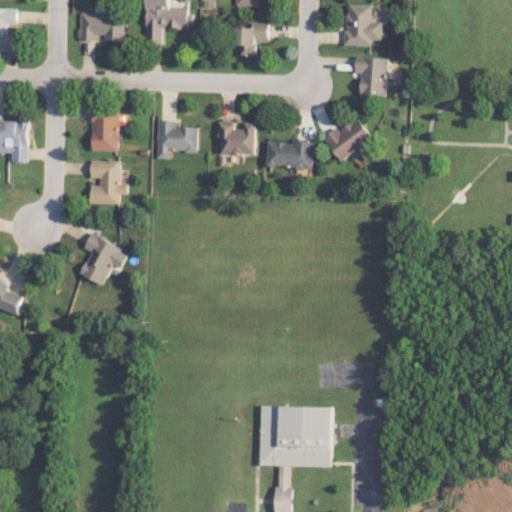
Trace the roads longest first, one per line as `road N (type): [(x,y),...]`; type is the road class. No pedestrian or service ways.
road 1 (residential): [(0,74),(307,84)]
road 2 (residential): [(56,0),(51,199),(36,229)]
